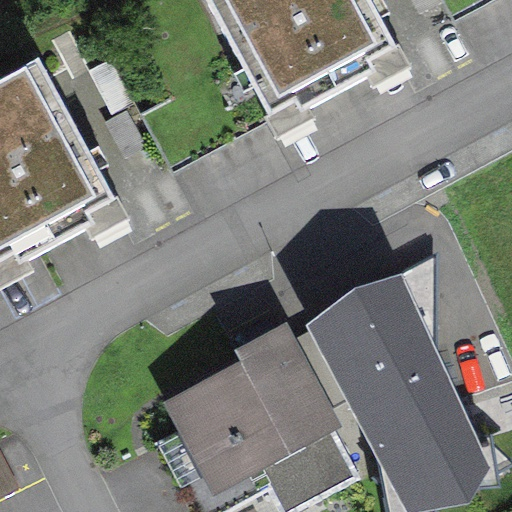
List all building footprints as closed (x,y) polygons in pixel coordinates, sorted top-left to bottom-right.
[(225,0),(287,111),(397,51),(368,0),(225,0)] [(0,72),(0,249),(7,262),(115,204),(34,54),(0,72)] [(422,511),(490,479),(399,294),(315,335),(402,511),(422,511)] [(283,349),(176,409),(223,491),(264,468),(288,511),(292,511),(355,476),(283,349)] [(0,511),(14,511),(22,509),(0,461),(0,511)]
